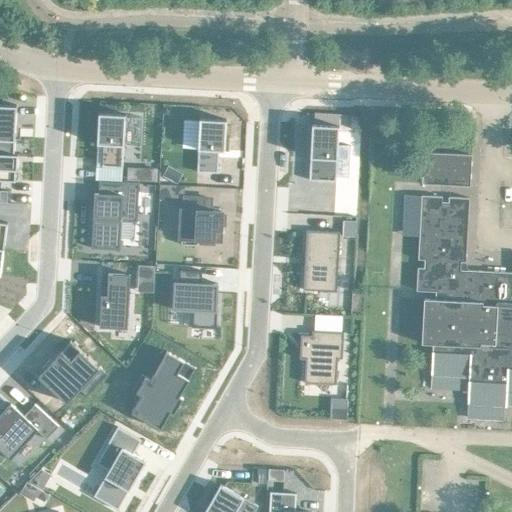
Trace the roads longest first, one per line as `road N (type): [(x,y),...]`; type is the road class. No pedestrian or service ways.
road 1 (residential): [(224,414),(255,346),(270,77)]
road 2 (residential): [(56,63),(56,270),(51,292),(0,349)]
road 3 (residential): [(270,77),(56,63)]
road 4 (residential): [(491,85),(294,77)]
road 5 (residential): [(345,434),(290,431),(224,414)]
